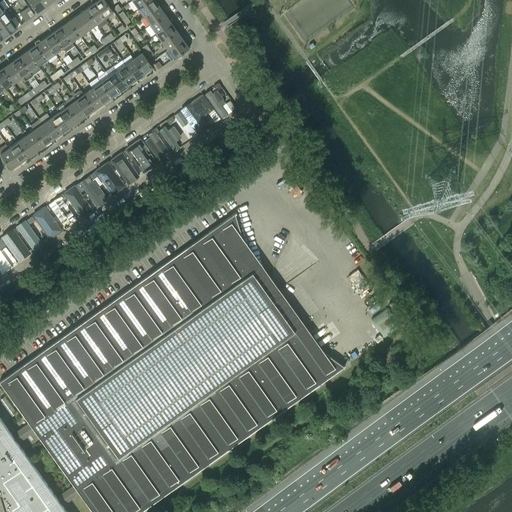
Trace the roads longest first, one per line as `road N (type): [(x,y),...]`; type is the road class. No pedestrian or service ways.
road 1 (unclassified): [(0,357),(259,174),(362,322)]
road 2 (residential): [(220,62),(245,104),(0,279)]
road 3 (motorway): [(511,346),(286,511)]
road 4 (residential): [(0,221),(220,62)]
road 5 (residential): [(209,47),(0,199)]
road 6 (motorway): [(350,511),(511,391)]
